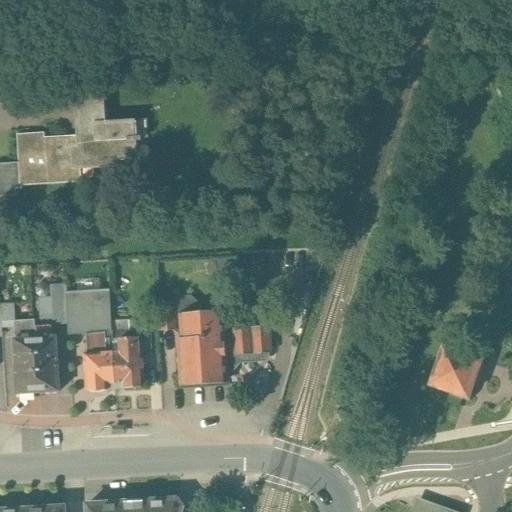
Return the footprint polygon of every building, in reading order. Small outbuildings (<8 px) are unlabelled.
[(80,137),(36,139),(36,134),(17,135),(19,163),(0,164),(0,197),(16,196),(16,189),(22,189),(21,186),(81,182),(80,164),(137,160),(137,159),(134,159),(132,141),(141,141),(141,138),(136,138),(135,120),(104,123),(102,97),(78,98),(80,137)] [(511,208),(508,207),(498,211),(498,221),(499,227),(508,231),(511,229),(511,208)] [(246,274),(234,275),(236,295),(248,294),(246,274)] [(65,285),(51,286),(51,298),(53,319),(53,325),(67,324),(66,293),(65,285)] [(109,291),(66,293),(67,324),(68,336),(90,334),(105,333),(106,342),(113,342),(112,331),(111,331),(109,291)] [(51,298),(38,299),(40,320),(53,319),(51,298)] [(174,304),(158,305),(160,330),(176,329),(174,304)] [(13,305),(0,305),(1,329),(14,328),(15,328),(14,322),(13,305)] [(222,314),(182,317),(183,341),(178,341),(179,365),(181,365),(182,384),(226,381),(223,337),(222,314)] [(34,320),(14,322),(15,328),(14,328),(15,340),(14,340),(17,394),(35,393),(35,385),(38,385),(35,339),(34,320)] [(138,338),(127,339),(127,332),(130,332),(129,320),(111,322),(112,331),(113,342),(120,341),(121,353),(113,354),(115,382),(124,382),(124,388),(143,387),(141,352),(138,352),(138,338)] [(270,328),(233,330),(234,336),(223,337),(226,369),(232,368),(240,359),(242,360),(248,360),(254,354),(272,352),(270,328)] [(105,333),(90,334),(90,340),(87,341),(87,355),(85,355),(87,390),(107,389),(106,383),(115,382),(113,354),(106,354),(106,342),(105,333)] [(56,338),(35,339),(38,385),(41,385),(41,393),(59,392),(56,338)] [(430,392),(467,406),(480,369),(443,356),(430,392)] [(178,498),(125,502),(125,511),(182,511),(184,507),(178,498)] [(125,511),(125,502),(89,504),(89,511),(125,511)]
